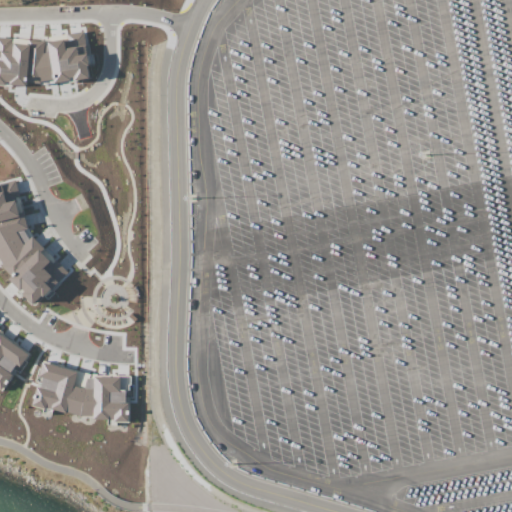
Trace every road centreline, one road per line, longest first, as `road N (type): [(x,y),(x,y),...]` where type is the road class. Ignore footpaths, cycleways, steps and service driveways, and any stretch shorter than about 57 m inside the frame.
road 1 (tertiary): [(204,0),(177,76),(175,375),(182,411),(199,447),(227,477),(329,511)]
road 2 (residential): [(195,18),(0,15)]
road 3 (residential): [(109,12),(100,84),(83,99),(31,105)]
road 4 (residential): [(0,133),(25,160),(73,254)]
